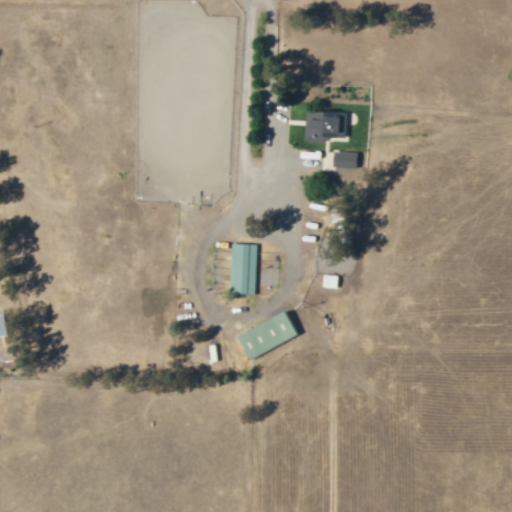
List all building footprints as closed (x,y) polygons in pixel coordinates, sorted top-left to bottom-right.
[(345,139),(345,111),(304,110),(304,138),(345,139)] [(355,168),(355,151),(331,151),(331,167),(355,168)] [(255,244),(230,243),(229,293),(254,294),(255,244)] [(336,275),(322,274),(322,287),(336,287),(336,275)] [(298,334),(286,314),(283,309),(235,336),(249,359),(298,334)]
